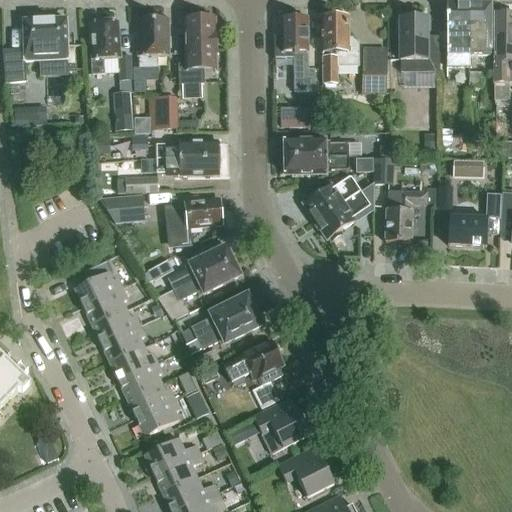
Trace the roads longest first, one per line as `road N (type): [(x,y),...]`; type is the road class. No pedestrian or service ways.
road 1 (residential): [(305,311),(264,241),(251,170),(251,0)]
road 2 (unclassified): [(97,472),(38,343),(17,255)]
road 3 (residential): [(409,511),(305,311)]
road 4 (unclassified): [(511,302),(371,292),(305,311)]
